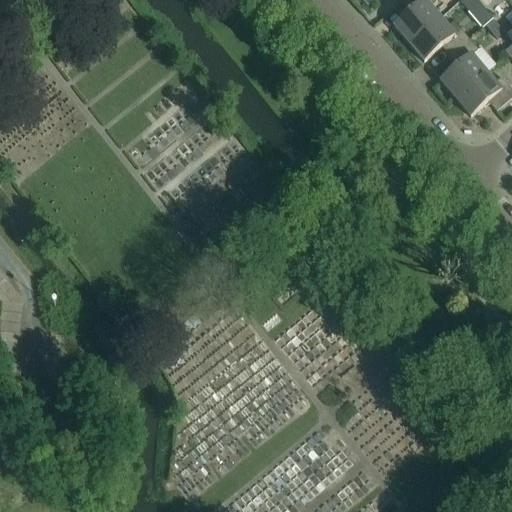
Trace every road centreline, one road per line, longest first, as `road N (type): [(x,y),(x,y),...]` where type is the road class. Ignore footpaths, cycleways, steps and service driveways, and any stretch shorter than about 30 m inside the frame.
road 1 (unclassified): [(467,177),(324,0)]
road 2 (residential): [(0,257),(32,300),(27,382)]
